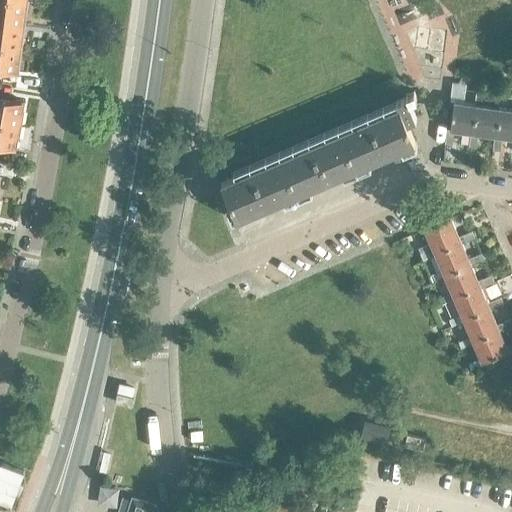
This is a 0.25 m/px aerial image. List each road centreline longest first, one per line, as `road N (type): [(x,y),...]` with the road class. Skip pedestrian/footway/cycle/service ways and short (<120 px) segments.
road 1 (unclassified): [(0,377),(30,256),(72,0)]
road 2 (residential): [(485,187),(438,184),(401,194),(201,277),(163,279)]
road 3 (residential): [(163,279),(203,0)]
road 4 (primary): [(113,274),(157,0)]
road 5 (unclassified): [(175,511),(157,351),(163,279)]
road 6 (primary): [(75,437),(113,274)]
